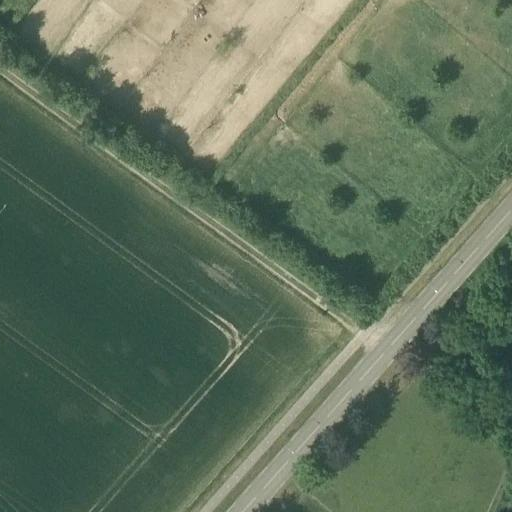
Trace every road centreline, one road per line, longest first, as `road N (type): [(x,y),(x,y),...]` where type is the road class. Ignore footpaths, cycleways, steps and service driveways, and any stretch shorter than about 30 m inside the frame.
road 1 (track): [(367,339),(0,70)]
road 2 (tertiary): [(252,511),(511,215)]
